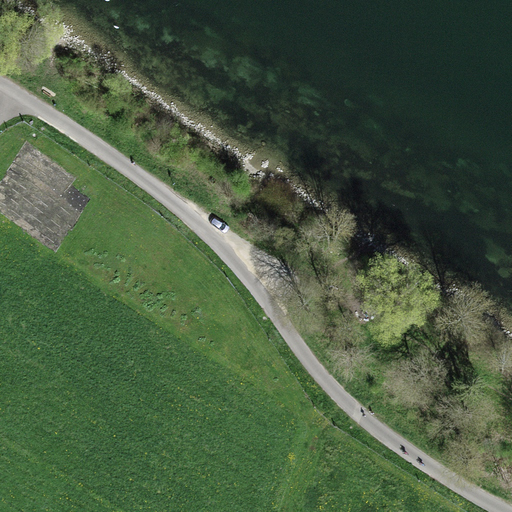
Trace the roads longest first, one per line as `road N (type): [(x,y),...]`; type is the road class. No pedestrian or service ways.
road 1 (unclassified): [(15,95),(196,219),(383,437),(511,507)]
road 2 (track): [(270,511),(336,379)]
